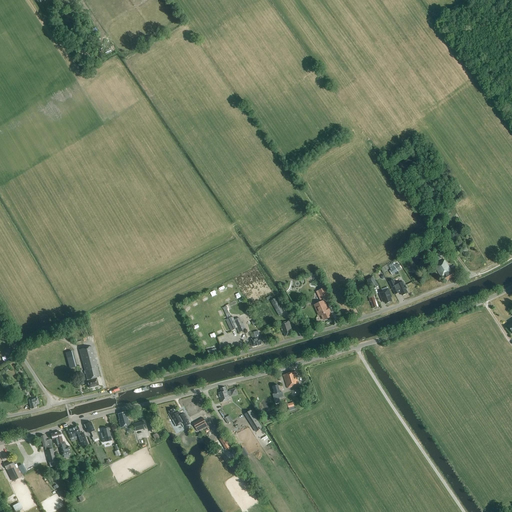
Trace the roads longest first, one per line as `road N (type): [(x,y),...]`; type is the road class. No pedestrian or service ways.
road 1 (unclassified): [(0,443),(356,347),(511,286)]
road 2 (unclassified): [(53,405),(355,320),(474,275)]
